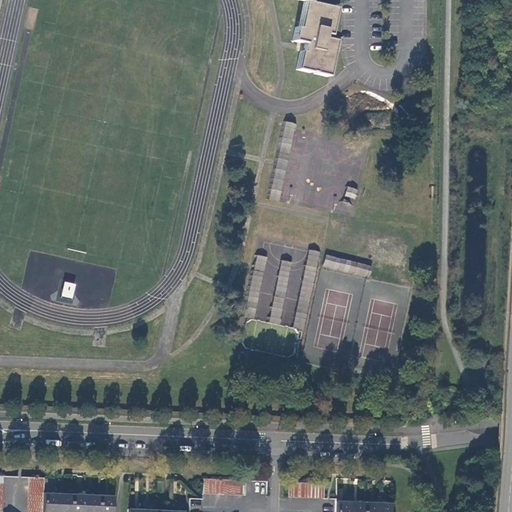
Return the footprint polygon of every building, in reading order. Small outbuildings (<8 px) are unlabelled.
[(285,0),(291,1),(291,0),(295,1),(295,2),(304,4),(297,30),(295,30),(292,43),(303,46),(302,54),(300,54),(295,72),(309,75),(309,74),(312,75),(312,76),(326,79),(332,52),(326,51),(328,42),(322,40),(323,36),(329,37),(335,11),(309,4),(309,0),(285,0)] [(284,121),(281,150),(291,151),(294,122),(284,121)] [(347,187),(345,196),(355,199),(357,189),(347,187)] [(323,265),(364,277),(367,266),(326,255),(323,265)] [(64,281),(61,296),(72,298),(75,283),(64,281)] [(202,478),(202,493),(209,494),(210,479),(202,478)] [(287,482),(287,497),(294,497),(295,482),(287,482)] [(295,482),(294,497),(301,498),(302,482),(295,482)] [(56,511),(57,494),(43,493),(42,499),(42,506),(41,511),(56,511)] [(56,511),(70,511),(71,494),(57,494),(56,511)] [(84,511),(85,494),(71,494),(70,511),(84,511)] [(84,511),(97,511),(99,495),(85,494),(84,511)] [(111,511),(112,495),(99,495),(97,511),(111,511)] [(348,511),(349,502),(336,501),(334,511),(348,511)] [(348,511),(362,511),(363,502),(349,502),(348,511)] [(362,511),(377,511),(377,503),(363,502),(362,511)] [(377,511),(391,511),(391,503),(377,503),(377,511)]
